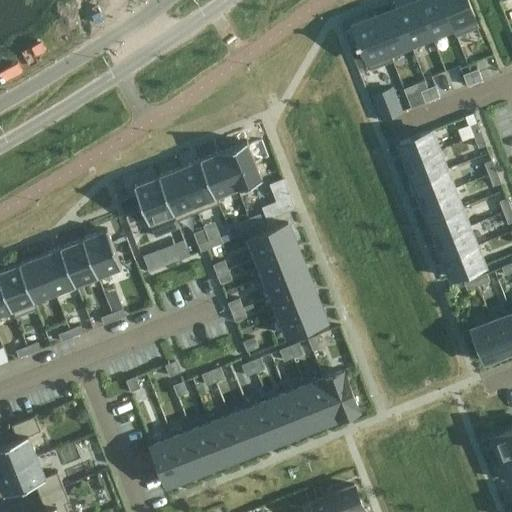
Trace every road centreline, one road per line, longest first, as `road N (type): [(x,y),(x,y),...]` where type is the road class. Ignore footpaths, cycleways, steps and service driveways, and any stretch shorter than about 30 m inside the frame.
road 1 (secondary): [(0,147),(162,46)]
road 2 (secondary): [(144,16),(0,107)]
road 3 (residential): [(79,361),(138,511)]
road 4 (residential): [(79,361),(216,307)]
road 5 (residential): [(511,82),(392,127)]
